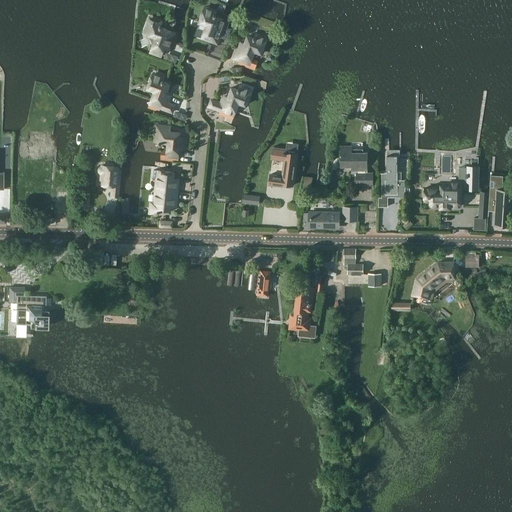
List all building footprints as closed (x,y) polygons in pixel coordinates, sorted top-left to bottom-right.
[(205,6),(199,22),(206,25),(203,33),(202,38),(211,42),(218,44),(223,30),(226,31),(227,27),(229,21),(223,19),(222,18),(221,18),(215,15),(216,11),(205,6)] [(172,51),(179,33),(160,27),(162,23),(150,19),(145,34),(156,37),(150,53),(161,57),(163,50),(160,49),(161,46),(172,51)] [(266,39),(255,35),(254,38),(247,36),(244,44),(241,42),(239,46),(237,45),(232,58),(240,61),(238,65),(254,70),(258,59),(252,57),(254,51),(261,53),(266,39)] [(276,57),(274,54),(271,52),(268,54),(266,57),(268,60),(271,62),(274,60),(276,57)] [(172,112),(175,106),(166,103),(169,95),(166,94),(169,84),(163,82),(164,78),(153,74),(147,88),(154,91),(148,108),(158,112),(160,108),(172,112)] [(251,90),(240,86),(238,90),(232,87),(228,97),(225,96),(222,103),(211,99),(209,106),(220,110),(222,106),(235,111),(239,102),(245,105),(251,90)] [(185,149),(187,136),(180,136),(181,132),(170,131),(170,128),(157,126),(156,141),(168,143),(167,152),(160,151),(159,160),(175,162),(176,148),(185,149)] [(53,153),(54,135),(29,133),(29,142),(23,141),(20,144),(19,147),(22,151),(28,151),(28,154),(31,154),(31,151),(53,153)] [(64,152),(66,134),(58,133),(57,151),(64,152)] [(368,172),(368,151),(363,151),(363,148),(352,148),(352,145),(340,145),(340,166),(351,166),(351,173),(356,173),(356,184),(373,184),(373,172),(368,172)] [(270,173),(269,185),(284,187),(284,184),(294,186),(298,153),(286,152),(286,148),(274,146),(274,148),(272,148),(271,159),(284,161),(282,174),(281,175),(270,173)] [(397,171),(397,155),(387,155),(387,179),(385,179),(385,194),(405,194),(405,179),(401,179),(401,171),(397,171)] [(118,198),(120,171),(114,170),(114,167),(102,165),(102,166),(100,167),(99,168),(98,170),(98,172),(98,173),(99,174),(101,174),(100,185),(111,187),(110,198),(118,198)] [(425,187),(425,201),(431,201),(431,206),(441,206),(441,207),(450,207),(450,206),(461,206),(461,189),(468,189),(478,190),(478,167),(468,166),(468,167),(459,167),(459,182),(450,182),(450,185),(441,185),(441,188),(425,187)] [(164,171),(165,170),(162,170),(162,171),(158,170),(157,178),(157,182),(158,182),(157,190),(178,193),(179,181),(174,181),(175,172),(164,171)] [(491,176),(489,211),(494,211),(493,225),(509,226),(511,193),(501,192),(502,176),(491,176)] [(176,204),(178,193),(157,190),(157,199),(155,198),(155,203),(154,210),(158,211),(158,212),(160,212),(160,211),(171,212),(171,203),(176,204)] [(68,213),(69,202),(66,202),(66,193),(57,193),(57,212),(68,213)] [(388,197),(379,197),(379,206),(388,206),(388,197)] [(488,218),(489,200),(480,200),(479,217),(488,218)] [(356,220),(357,206),(344,206),(344,220),(356,220)] [(338,227),(338,213),(310,213),(310,227),(338,227)] [(487,218),(475,218),(475,230),(486,230),(487,218)] [(171,229),(171,221),(158,220),(157,228),(171,229)] [(407,229),(412,225),(408,220),(403,225),(407,229)] [(363,273),(363,264),(355,263),(355,248),(345,248),(344,264),(348,264),(348,273),(363,273)] [(465,266),(478,266),(478,253),(465,253),(465,266)] [(419,281),(416,294),(428,297),(430,289),(445,277),(454,277),(454,264),(440,265),(438,263),(418,279),(419,281)] [(240,285),(241,270),(228,269),(227,284),(240,285)] [(267,297),(270,271),(258,269),(255,295),(267,297)] [(253,289),(256,270),(249,270),(247,288),(253,289)] [(127,272),(116,276),(120,285),(130,281),(127,272)] [(392,286),(392,274),(369,273),(369,285),(392,286)] [(314,304),(316,289),(298,287),(295,316),(291,315),(289,330),(311,332),(313,318),(309,317),(310,310),(311,311),(312,304),(314,304)] [(16,324),(32,324),(46,325),(46,312),(46,311),(41,310),(41,306),(51,306),(51,298),(46,298),(46,296),(25,296),(25,288),(11,288),(10,303),(17,303),(17,312),(16,324)] [(381,353),(378,365),(384,366),(387,354),(381,353)]
